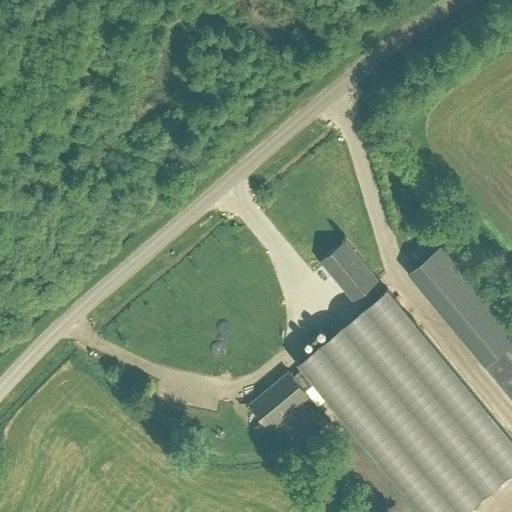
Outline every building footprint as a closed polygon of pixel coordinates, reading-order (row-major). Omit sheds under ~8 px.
[(511,303),(454,234),(416,266),(492,357),(484,363),(511,396),(511,303)] [(319,261),(351,299),(356,296),(365,306),(381,293),(373,283),(376,280),(344,241),(319,261)] [(338,309),(331,301),(342,292),(316,258),(293,275),(326,318),(338,309)] [(458,511),(511,467),(511,442),(385,290),(381,293),(365,306),(298,362),(303,368),(314,382),(316,381),(334,403),(332,404),(422,511),(458,511)] [(268,428),(310,394),(306,389),(314,382),(303,368),(292,377),(288,371),(248,404),(268,428)]
